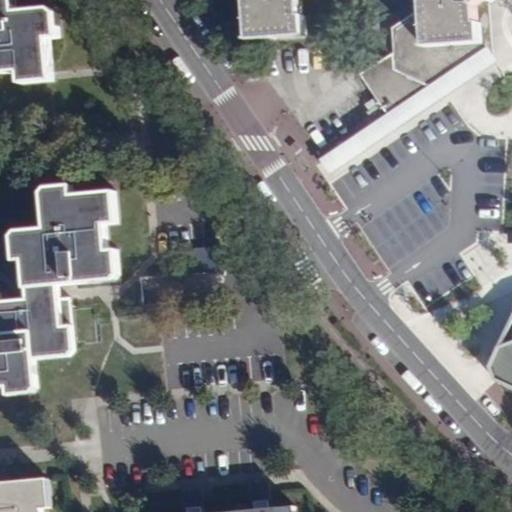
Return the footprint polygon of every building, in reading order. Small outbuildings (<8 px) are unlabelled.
[(0,0),(0,80),(16,79),(18,89),(50,86),(50,82),(49,77),(47,46),(57,46),(53,18),(50,13),(14,16),(13,0),(0,0)] [(239,0),(244,49),(304,46),(300,6),(308,1),(312,7),(321,0),(239,0)] [(414,0),(415,0),(420,2),(420,11),(399,25),(393,29),(395,53),(362,75),(389,114),(488,52),(494,56),(492,12),(504,0),(414,0)] [(69,190),(44,193),(39,199),(43,234),(14,237),(11,244),(14,269),(20,269),(22,286),(23,291),(23,295),(26,295),(57,293),(60,293),(77,291),(113,287),(120,279),(116,252),(107,254),(105,233),(116,231),(114,196),(71,201),(69,190)] [(59,300),(57,293),(26,295),(28,304),(0,305),(0,393),(6,393),(8,403),(33,400),(37,392),(35,365),(68,362),(78,354),(72,303),(72,298),(59,300)] [(511,329),(504,349),(505,356),(496,374),(504,388),(511,391),(511,329)] [(0,511),(47,511),(45,484),(0,488),(0,511)] [(253,511),(296,511),(296,508),(270,510),(267,501),(260,502),(253,504),(253,511)]
